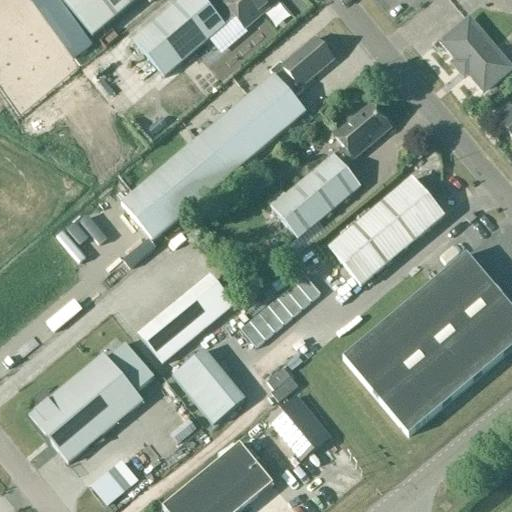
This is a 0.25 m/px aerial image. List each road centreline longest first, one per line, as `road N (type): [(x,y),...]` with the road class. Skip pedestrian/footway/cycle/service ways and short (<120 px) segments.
road 1 (unknown): [(131,511),(254,411),(270,341),(326,304)]
road 2 (unclassified): [(511,206),(338,0)]
road 3 (unclassified): [(389,509),(511,409)]
